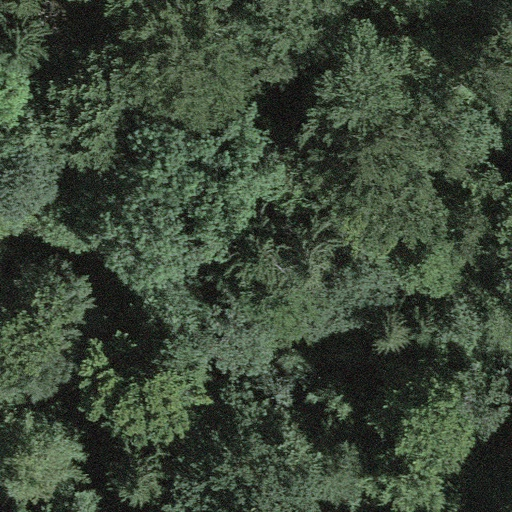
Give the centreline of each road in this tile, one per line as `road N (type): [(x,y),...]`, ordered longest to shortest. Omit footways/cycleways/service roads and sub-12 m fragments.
road 1 (track): [(192,0),(161,511)]
road 2 (track): [(0,99),(87,45),(111,0)]
